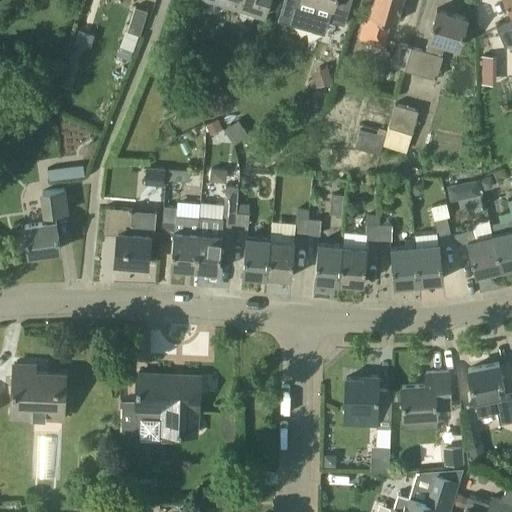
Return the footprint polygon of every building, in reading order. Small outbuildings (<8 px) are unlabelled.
[(210,0),(264,18),(268,6),(269,0),(210,0)] [(329,19),(344,23),(351,0),(284,0),(279,20),(325,33),(329,19)] [(396,21),(400,9),(402,0),(373,0),(368,21),(363,20),(354,50),(376,57),(380,45),(384,46),(391,20),(396,21)] [(511,0),(504,0),(511,16),(511,18),(497,25),(506,45),(511,42),(511,0)] [(149,10),(136,5),(123,38),(132,41),(136,32),(139,33),(149,10)] [(458,47),(461,37),(467,17),(437,8),(425,48),(410,44),(403,68),(436,78),(443,54),(442,53),(445,43),(458,47)] [(403,68),(410,44),(398,40),(391,64),(403,68)] [(493,69),(493,55),(482,55),(482,69),(493,69)] [(217,69),(224,84),(249,71),(242,56),(217,69)] [(332,80),(329,68),(312,73),(316,85),(332,80)] [(396,102),(389,126),(412,133),(419,109),(396,102)] [(206,123),(208,130),(221,124),(218,118),(206,123)] [(248,135),(238,119),(224,128),(234,143),(248,135)] [(379,152),(384,135),(360,128),(355,145),(379,152)] [(80,157),(46,164),(49,182),(83,176),(80,157)] [(164,183),(165,166),(146,165),(145,182),(164,183)] [(189,180),(190,169),(166,167),(166,179),(189,180)] [(493,182),(491,175),(481,179),(484,189),(490,187),(493,182)] [(201,181),(199,203),(219,205),(221,183),(201,181)] [(481,196),(478,181),(448,187),(451,202),(481,196)] [(424,189),(423,182),(412,184),(414,194),(420,193),(424,189)] [(60,248),(55,213),(69,211),(66,185),(38,189),(41,214),(45,214),(46,219),(24,222),(28,253),(60,248)] [(225,190),(224,210),(223,218),(222,225),(235,227),(237,212),(237,202),(238,191),(225,190)] [(332,195),(331,214),(342,215),(343,195),(332,195)] [(511,198),(507,199),(510,211),(498,213),(500,222),(491,224),(501,268),(511,265),(511,198)] [(237,212),(249,212),(249,203),(237,202),(237,212)] [(432,205),(438,234),(450,231),(447,216),(450,215),(447,202),(432,205)] [(176,214),(177,205),(165,204),(163,220),(174,221),(170,266),(194,268),(197,230),(198,230),(199,216),(176,214)] [(154,237),(157,212),(106,207),(104,231),(118,233),(115,261),(148,264),(150,237),(154,237)] [(307,232),(308,217),(309,211),(297,209),(295,231),(307,232)] [(248,228),(249,212),(237,212),(235,227),(248,228)] [(379,238),(379,223),(377,215),(367,215),(367,238),(379,238)] [(222,241),(222,240),(222,225),(223,218),(199,216),(198,230),(197,230),(194,268),(219,270),(222,241)] [(321,233),(322,218),(308,217),(307,232),(321,233)] [(379,223),(379,238),(392,238),(392,223),(379,223)] [(467,241),(471,255),(475,274),(501,268),(491,224),(490,224),(493,235),(476,239),(473,228),(454,233),(457,244),(467,241)] [(234,242),(235,227),(222,225),(222,240),(222,241),(234,242)] [(443,278),(439,240),(438,241),(437,231),(415,233),(416,243),(415,243),(418,281),(443,278)] [(267,274),(270,236),(246,234),(242,272),(267,274)] [(291,276),(295,238),(270,236),(267,274),(291,276)] [(339,281),(342,242),(318,240),(314,278),(339,281)] [(363,283),(367,244),(342,242),(339,281),(363,283)] [(394,283),(418,281),(415,243),(390,245),(394,283)] [(511,389),(505,391),(503,381),(499,362),(468,368),(477,414),(497,410),(499,422),(511,419),(511,389)] [(63,417),(64,393),(65,373),(35,372),(36,364),(14,363),(11,415),(63,417)] [(450,408),(449,390),(448,370),(426,371),(427,384),(401,385),(404,429),(439,426),(437,409),(450,408)] [(160,432),(176,433),(196,433),(197,411),(198,411),(200,375),(183,374),(183,376),(139,375),(139,372),(137,372),(137,400),(120,399),(120,443),(140,443),(142,416),(160,418),(160,432)] [(390,427),(391,389),(378,388),(378,375),(371,375),(371,378),(346,377),(345,421),(378,422),(377,427),(390,427)] [(38,474),(57,475),(58,437),(40,436),(38,474)] [(485,458),(482,443),(467,446),(471,461),(485,458)] [(462,444),(443,446),(445,465),(464,463),(462,444)] [(389,471),(390,446),(377,445),(372,445),(372,455),(371,470),(389,471)] [(337,454),(325,454),(324,466),(337,466),(337,454)] [(444,511),(450,511),(456,493),(460,478),(464,467),(443,468),(441,473),(436,471),(427,499),(408,493),(403,509),(393,506),(392,507),(391,511),(434,511),(436,509),(444,511)] [(121,504),(135,503),(133,477),(119,478),(121,504)] [(511,511),(511,483),(511,485),(507,483),(504,493),(502,492),(501,496),(491,493),(489,502),(468,496),(462,511),(511,511)] [(460,505),(464,494),(457,492),(453,503),(460,505)]
